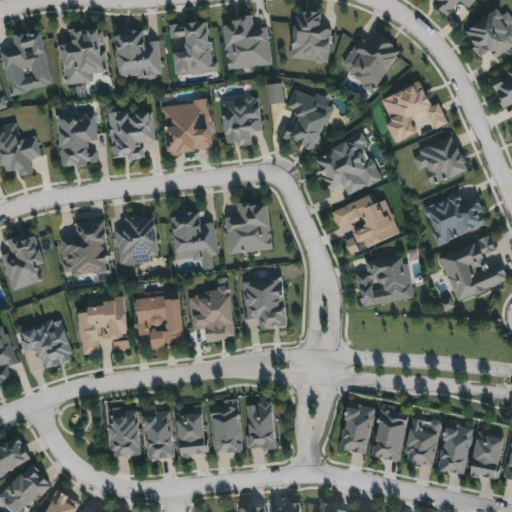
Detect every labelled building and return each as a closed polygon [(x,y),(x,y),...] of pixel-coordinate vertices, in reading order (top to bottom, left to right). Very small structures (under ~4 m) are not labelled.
[(443,0),(437,7),(447,17),(460,2),(469,10),(478,0),(443,0)] [(511,21),(502,7),(467,30),(476,42),(471,45),(479,58),(489,52),(494,59),(511,47),(511,21)] [(69,30),(102,27),(107,72),(91,74),(92,82),(65,85),(61,43),(71,42),(69,30)] [(158,40),(161,74),(119,78),(114,33),(144,31),(145,41),(158,40)] [(511,68),(508,70),(511,79),(495,87),(505,108),(511,104),(511,68)] [(315,150),(282,136),(293,112),(287,109),(295,90),(334,107),(315,150)] [(108,114),(151,108),(155,141),(141,142),(143,157),(114,160),(108,114)] [(61,167),(56,116),(95,112),(97,140),(87,141),(88,153),(96,152),(97,164),(61,167)] [(316,153),(365,136),(381,182),(347,193),(344,185),(329,191),(316,153)] [(331,211),(374,195),(377,202),(385,199),(399,236),(349,254),(344,240),(355,236),(351,224),(338,229),(331,211)] [(214,222),(217,258),(175,262),(171,215),(200,212),(201,223),(214,222)] [(363,306),(356,262),(406,255),(412,299),(363,306)] [(136,299),(180,296),(183,346),(152,348),(151,335),(138,336),(136,299)] [(124,298),(128,350),(114,351),(113,340),(98,341),(99,354),(82,355),(79,311),(88,310),(87,301),(124,298)] [(6,366),(11,380),(0,383),(0,328),(4,327),(16,363),(6,366)] [(139,456),(113,456),(112,411),(138,411),(139,456)]
